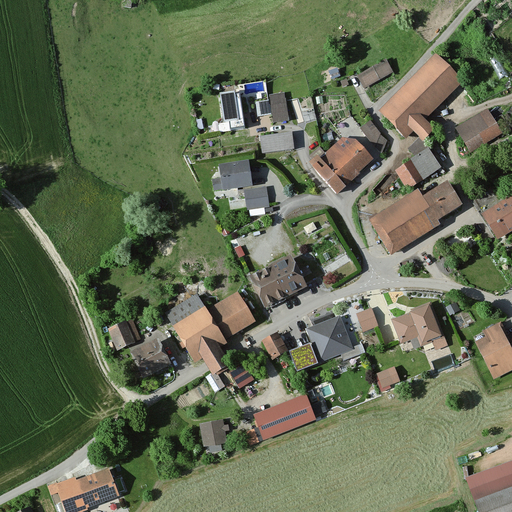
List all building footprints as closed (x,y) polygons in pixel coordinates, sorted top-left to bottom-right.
[(463,86),(436,58),(377,116),(405,144),(413,135),(420,141),(424,146),(436,134),(425,123),(463,86)] [(390,74),(385,64),(356,79),(361,89),(390,74)] [(283,95),(270,97),(274,123),(287,121),(283,95)] [(235,99),(235,97),(221,98),(224,126),(229,125),(230,133),(244,131),(240,98),(235,99)] [(269,116),(268,103),(255,104),(256,117),(269,116)] [(501,135),(487,112),(456,131),(470,154),(501,135)] [(380,155),(385,141),(369,124),(359,133),(380,155)] [(291,137),(259,141),(261,157),(293,152),(291,137)] [(356,143),(342,140),(325,155),(320,149),(312,156),(316,160),(308,167),(336,198),(375,164),(356,143)] [(407,154),(414,160),(409,164),(410,165),(395,174),(408,194),(441,173),(428,153),(429,151),(424,146),(420,141),(407,154)] [(488,174),(496,186),(511,176),(503,164),(488,174)] [(222,194),(252,189),(248,165),(218,169),(222,194)] [(462,209),(447,186),(423,200),(419,193),(369,223),(391,259),(440,229),(437,224),(462,209)] [(266,191),(244,194),(246,213),(268,210),(266,191)] [(511,233),(511,196),(481,218),(498,243),(511,233)] [(308,291),(292,260),(249,280),(265,312),(308,291)] [(195,366),(203,361),(206,367),(213,378),(215,381),(232,371),(223,357),(220,351),(227,347),(225,343),(255,325),(237,295),(206,314),(196,297),(164,316),(195,366)] [(443,338),(431,308),(391,323),(400,347),(419,340),(422,346),(443,338)] [(376,328),(371,311),(356,316),(361,333),(376,328)] [(352,353),(339,320),(305,333),(312,350),(298,355),(303,369),(318,363),(319,366),(352,353)] [(139,343),(131,323),(108,333),(116,352),(139,343)] [(511,340),(510,342),(501,325),(481,334),(484,340),(474,345),(493,384),(511,374),(511,340)] [(288,357),(277,337),(263,345),(274,365),(288,357)] [(170,369),(158,343),(131,355),(143,381),(170,369)] [(245,366),(230,375),(240,391),(255,382),(245,366)] [(388,373),(377,378),(381,390),(393,385),(388,373)] [(213,378),(207,381),(215,396),(221,392),(215,381),(213,378)] [(316,422),(306,397),(253,418),(263,443),(316,422)] [(227,446),(223,423),(199,427),(203,450),(227,446)] [(511,511),(511,460),(466,477),(478,511),(511,511)] [(87,511),(119,502),(109,473),(85,481),(84,477),(55,486),(63,511),(87,511)]
